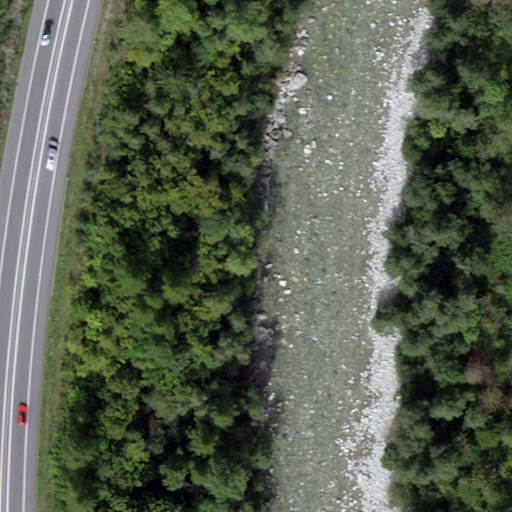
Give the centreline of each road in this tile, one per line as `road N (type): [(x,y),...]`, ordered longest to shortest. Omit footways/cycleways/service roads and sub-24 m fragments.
road 1 (trunk): [(14,511),(32,261),(81,0)]
road 2 (trunk): [(56,0),(25,150),(0,344)]
